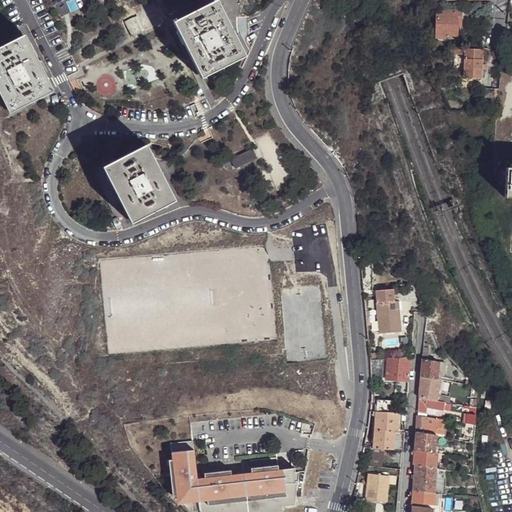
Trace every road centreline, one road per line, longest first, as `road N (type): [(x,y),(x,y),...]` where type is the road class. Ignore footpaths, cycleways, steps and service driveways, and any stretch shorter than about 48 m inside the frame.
road 1 (residential): [(83,126),(59,157),(51,187),(62,217),(89,235),(130,234),(194,210),(247,223),(277,220),(340,184)]
road 2 (unclassified): [(336,511),(362,383),(340,184)]
road 3 (residential): [(283,0),(238,89),(215,113),(154,129),(83,126)]
road 4 (unclassified): [(340,184),(280,100),(278,64),(301,0)]
road 5 (residential): [(403,511),(420,316)]
road 6 (residential): [(20,0),(83,126)]
road 7 (unclassified): [(0,441),(104,511)]
